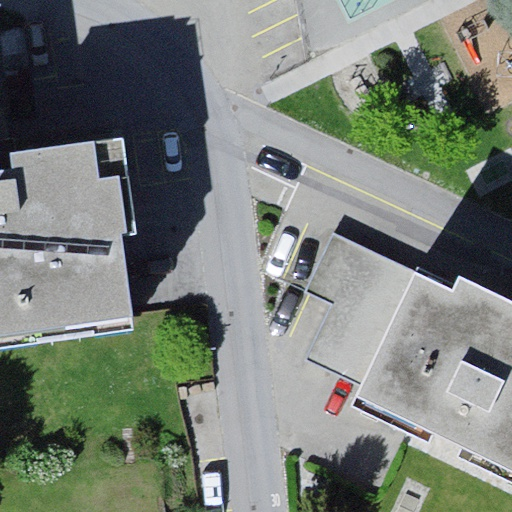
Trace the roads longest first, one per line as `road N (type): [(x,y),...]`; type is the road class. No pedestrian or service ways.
road 1 (residential): [(208,105),(242,290),(260,511)]
road 2 (residential): [(208,105),(511,256)]
road 3 (residential): [(70,0),(121,19),(208,105)]
